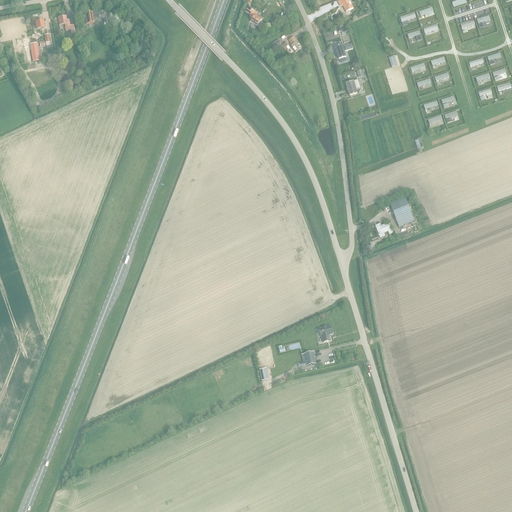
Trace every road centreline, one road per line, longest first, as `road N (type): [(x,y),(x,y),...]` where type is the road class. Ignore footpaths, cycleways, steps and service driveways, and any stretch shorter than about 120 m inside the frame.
road 1 (primary): [(24,511),(224,0)]
road 2 (unclassified): [(339,259),(306,162),(286,130),(169,0)]
road 3 (unclassified): [(339,259),(352,240),(341,150),(320,57),(296,0)]
road 4 (unclassified): [(416,511),(339,259)]
